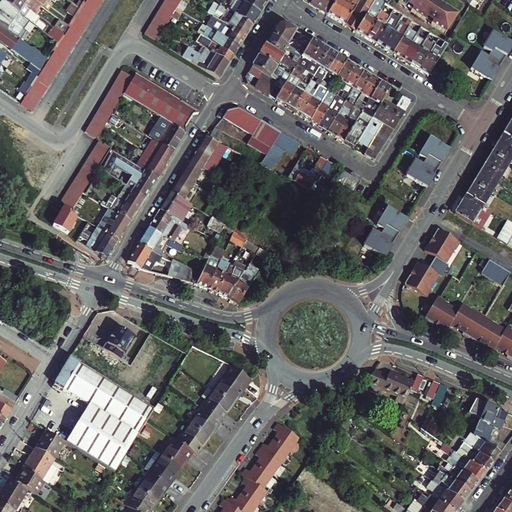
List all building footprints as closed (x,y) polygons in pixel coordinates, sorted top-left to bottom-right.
[(25,6),(15,0),(2,0),(2,2),(23,18),(27,13),(30,15),(32,12),(29,10),(25,6)] [(18,104),(31,112),(75,44),(103,0),(84,0),(68,26),(63,34),(47,60),(36,77),(30,85),(24,95),(18,104)] [(181,0),(163,0),(143,33),(156,42),(181,0)] [(235,16),(252,27),(260,14),(241,3),(240,1),(237,0),(230,11),(236,14),(235,16)] [(242,0),(241,3),(260,14),(268,2),(265,0),(242,0)] [(311,0),(309,4),(326,15),(335,0),(311,0)] [(335,0),(326,15),(335,20),(347,2),(347,1),(347,0),(335,0)] [(347,0),(347,1),(347,2),(335,20),(344,26),(360,0),(347,0)] [(360,0),(344,26),(355,32),(375,0),(360,0)] [(375,0),(355,32),(364,38),(384,5),(387,6),(390,0),(375,0)] [(460,17),(432,0),(404,0),(406,1),(414,6),(417,8),(413,14),(428,23),(435,12),(441,16),(433,27),(448,36),(460,17)] [(402,7),(410,12),(414,6),(406,1),(402,7)] [(0,3),(0,25),(20,41),(27,32),(24,30),(30,23),(23,18),(2,2),(0,3)] [(61,15),(44,2),(43,3),(41,6),(58,19),(61,15)] [(78,8),(72,4),(66,12),(72,16),(78,8)] [(214,4),(210,11),(215,14),(216,12),(219,7),(214,4)] [(384,5),(364,38),(373,43),(384,26),(381,25),(388,14),(391,15),(394,11),(387,6),(384,5)] [(213,17),(246,37),(252,27),(235,16),(229,13),(219,6),(219,7),(216,12),(223,16),(221,18),(215,14),(210,11),(208,13),(213,17)] [(373,43),(383,49),(393,32),(399,23),(403,16),(399,14),(394,11),(391,15),(390,16),(395,20),(389,29),(384,26),(373,43)] [(399,23),(408,29),(409,27),(406,26),(409,20),(406,18),(403,16),(399,23)] [(209,30),(238,49),(243,41),(246,37),(213,17),(206,28),(209,30)] [(30,23),(44,33),(47,29),(33,19),(30,23)] [(63,34),(68,26),(60,20),(54,28),(63,34)] [(403,37),(392,54),(396,57),(401,60),(411,43),(417,34),(421,27),(412,22),(409,27),(413,29),(406,40),(403,37)] [(295,44),(301,34),(283,24),(277,25),(270,37),(287,47),(297,53),(302,57),(306,50),(303,48),(295,44)] [(34,51),(31,49),(23,43),(23,44),(0,27),(0,41),(16,53),(15,55),(17,56),(18,55),(31,64),(27,70),(32,74),(36,77),(47,60),(34,51)] [(401,60),(410,65),(420,48),(426,39),(430,33),(423,29),(421,27),(417,34),(421,37),(416,46),(411,43),(401,60)] [(204,38),(234,56),(238,49),(209,30),(204,38)] [(383,49),(392,54),(403,37),(393,32),(383,49)] [(410,65),(419,70),(429,53),(434,46),(438,38),(430,33),(426,39),(431,42),(425,51),(420,48),(410,65)] [(470,70),(490,82),(495,75),(511,46),(511,44),(492,33),(483,48),(490,53),(486,58),(479,54),(470,70)] [(287,47),(270,37),(264,46),(281,57),(287,47)] [(234,56),(204,38),(199,45),(229,64),(234,56)] [(307,38),(303,45),(304,46),(308,48),(312,41),(307,38)] [(429,53),(419,70),(428,76),(448,45),(438,38),(434,46),(440,50),(436,57),(429,53)] [(305,72),(301,70),(306,61),(310,63),(320,46),(312,41),(308,48),(306,50),(302,57),(297,66),(293,71),(302,76),(305,72)] [(229,64),(199,45),(193,42),(183,58),(219,80),(229,64)] [(281,57),(264,46),(258,57),(276,68),(279,63),(287,68),(285,73),(290,77),(293,71),(297,66),(291,63),(281,57)] [(315,75),(318,69),(329,51),(320,46),(310,63),(306,69),(315,75)] [(318,69),(327,74),(337,56),(329,51),(318,69)] [(291,63),(297,66),(302,57),(297,53),(291,63)] [(327,74),(324,78),(333,83),(346,62),(337,56),(327,74)] [(276,68),(258,57),(248,73),(254,77),(249,86),(275,102),(285,84),(290,77),(285,73),(276,68)] [(339,81),(344,84),(355,67),(346,62),(333,83),(330,88),(328,92),(336,97),(339,93),(340,91),(335,88),(339,81)] [(355,67),(344,84),(351,89),(353,90),(363,72),(355,67)] [(322,82),(324,78),(327,74),(318,69),(315,75),(313,77),(322,82)] [(121,71),(84,133),(97,141),(105,127),(123,96),(133,79),(121,71)] [(302,76),(310,82),(313,77),(305,72),(302,76)] [(372,77),(363,72),(353,90),(361,95),(372,77)] [(32,74),(26,82),(30,85),(36,77),(32,74)] [(160,119),(165,122),(185,134),(184,128),(192,115),(198,114),(135,75),(133,79),(123,96),(160,119)] [(302,95),(307,86),(310,82),(302,76),(301,78),(299,81),(294,90),(283,107),(285,108),(292,112),(302,95)] [(322,82),(313,77),(310,82),(319,87),(322,82)] [(361,95),(370,100),(380,83),(375,79),(372,77),(361,95)] [(26,82),(20,92),(24,95),(30,85),(26,82)] [(310,82),(307,86),(312,89),(316,91),(318,89),(319,87),(310,82)] [(328,92),(330,88),(322,82),(319,87),(328,92)] [(376,103),(379,106),(382,101),(390,88),(380,83),(370,100),(364,109),(362,113),(364,114),(372,119),(375,113),(371,111),(376,103)] [(294,90),(285,84),(275,102),(283,107),(294,90)] [(302,95),(307,98),(312,89),(307,86),(302,95)] [(320,91),(319,93),(325,97),(328,92),(319,87),(318,89),(320,91)] [(325,97),(320,105),(309,122),(318,127),(328,110),(324,108),(329,99),(333,102),(335,99),(336,97),(328,92),(325,97)] [(292,112),(300,117),(311,100),(307,98),(302,95),(292,112)] [(335,99),(337,101),(336,103),(342,107),(345,103),(336,97),(335,99)] [(347,98),(345,103),(353,108),(354,106),(352,105),(354,102),(347,98)] [(311,100),(300,117),(309,122),(320,105),(311,100)] [(372,119),(383,125),(393,132),(404,114),(382,101),(379,106),(375,113),(372,119)] [(342,107),(337,116),(326,133),(335,138),(345,121),(341,118),(346,110),(350,112),(353,108),(345,103),(342,107)] [(362,113),(364,109),(356,103),(354,106),(353,108),(362,113)] [(375,113),(379,106),(376,103),(371,111),(375,113)] [(362,113),(353,108),(350,112),(355,115),(359,118),(360,115),(362,113)] [(227,112),(223,118),(252,136),(260,122),(238,109),(227,112)] [(326,133),(337,116),(328,110),(318,127),(326,133)] [(345,121),(350,112),(346,110),(341,118),(345,121)] [(355,115),(350,112),(345,121),(350,123),(355,115)] [(155,128),(160,131),(165,122),(160,119),(155,128)] [(363,132),(374,139),(383,125),(372,119),(365,129),(363,132)] [(511,120),(503,135),(511,140),(511,120)] [(350,123),(345,121),(335,138),(343,143),(354,126),(350,123)] [(165,122),(160,131),(165,135),(164,136),(178,145),(185,134),(165,122)] [(252,136),(246,146),(266,157),(270,151),(273,146),(280,134),(260,122),(252,136)] [(355,123),(354,126),(343,143),(353,149),(363,132),(365,129),(355,123)] [(374,161),(393,132),(383,125),(374,139),(370,146),(375,149),(369,158),(374,161)] [(99,143),(103,146),(112,132),(105,127),(97,141),(96,141),(99,143)] [(157,132),(152,140),(173,154),(177,148),(178,145),(164,136),(165,135),(160,131),(158,133),(157,132)] [(266,157),(260,166),(272,172),(284,152),(292,157),(299,145),(280,134),(273,146),(270,151),(266,157)] [(511,140),(503,135),(492,154),(508,164),(511,156),(511,140)] [(137,150),(165,167),(173,154),(152,140),(146,137),(137,150)] [(205,137),(198,149),(219,162),(226,148),(217,143),(210,140),(209,139),(205,137)] [(406,176),(426,188),(431,181),(448,151),(428,139),(419,154),(426,159),(422,165),(415,160),(406,176)] [(103,146),(99,143),(60,204),(72,212),(73,209),(76,205),(83,194),(111,151),(103,146)] [(198,149),(191,161),(203,168),(212,174),(219,162),(198,149)] [(140,158),(135,167),(156,180),(165,167),(137,150),(135,154),(140,158)] [(119,183),(124,187),(144,200),(156,180),(135,167),(129,162),(113,152),(101,172),(119,183)] [(135,154),(134,154),(129,162),(135,167),(140,158),(135,154)] [(492,154),(484,166),(500,176),(508,164),(492,154)] [(298,162),(287,179),(309,191),(327,162),(320,158),(312,171),(311,171),(308,173),(303,170),(304,166),(298,162)] [(191,161),(181,176),(194,184),(203,168),(191,161)] [(333,166),(327,162),(320,174),(326,178),(333,166)] [(489,194),(500,176),(484,166),(473,185),(489,194)] [(342,171),(334,185),(350,194),(359,181),(342,171)] [(194,184),(181,176),(170,193),(183,201),(194,184)] [(84,194),(88,197),(95,186),(91,183),(84,194)] [(119,183),(111,196),(116,200),(124,187),(119,183)] [(482,207),(489,194),(473,185),(466,197),(482,207)] [(108,210),(129,223),(138,209),(144,200),(124,187),(116,200),(111,196),(106,204),(104,207),(108,210)] [(159,211),(180,224),(191,206),(183,201),(170,193),(159,211)] [(328,196),(325,200),(341,209),(344,204),(328,196)] [(455,215),(480,231),(492,212),(482,207),(466,197),(455,215)] [(363,246),(384,258),(389,251),(406,222),(386,209),(376,225),(383,229),(380,235),(373,230),(363,246)] [(108,210),(101,221),(123,234),(129,223),(108,210)] [(180,224),(159,211),(148,228),(173,243),(177,236),(177,234),(171,230),(175,225),(181,229),(183,230),(183,229),(186,231),(187,228),(180,224)] [(211,219),(206,228),(220,235),(224,227),(211,219)] [(123,234),(101,221),(96,229),(96,230),(118,242),(123,234)] [(507,246),(511,240),(511,238),(511,224),(508,222),(496,240),(507,246)] [(171,230),(177,234),(178,235),(181,229),(175,225),(171,230)] [(173,243),(148,228),(138,245),(151,253),(154,248),(162,253),(166,247),(180,254),(183,248),(173,243)] [(431,254),(437,244),(438,242),(448,248),(449,246),(454,249),(458,241),(437,229),(432,237),(434,238),(431,244),(429,243),(424,250),(431,254)] [(96,230),(91,238),(112,251),(118,242),(96,230)] [(112,251),(91,238),(89,236),(83,232),(81,236),(89,241),(85,248),(106,261),(112,251)] [(229,259),(233,262),(245,242),(242,239),(229,259)] [(435,256),(431,263),(444,271),(448,265),(443,262),(447,255),(445,253),(447,250),(437,244),(431,254),(435,256)] [(142,271),(149,273),(156,261),(158,262),(161,258),(160,257),(151,253),(138,245),(127,262),(142,271)] [(151,253),(160,257),(162,253),(154,248),(151,253)] [(259,250),(253,260),(263,266),(269,256),(259,250)] [(199,278),(196,286),(207,291),(220,261),(209,256),(208,260),(199,278)] [(491,260),(484,270),(492,275),(498,279),(506,283),(511,273),(491,260)] [(220,261),(207,291),(217,295),(230,266),(220,261)] [(230,266),(217,295),(227,299),(249,265),(244,262),(239,270),(230,266)] [(441,276),(442,273),(429,265),(428,268),(418,262),(414,268),(416,270),(412,276),(410,275),(404,283),(426,296),(430,289),(426,286),(431,277),(433,278),(436,273),(441,276)] [(429,265),(442,273),(444,271),(431,263),(429,265)] [(167,277),(195,285),(199,277),(172,264),(167,277)] [(249,265),(227,299),(237,306),(259,272),(249,265)] [(484,270),(483,272),(491,277),(505,285),(506,283),(498,279),(492,275),(484,270)] [(444,303),(437,298),(424,319),(432,324),(433,322),(441,326),(440,328),(446,332),(450,327),(456,330),(456,329),(464,333),(463,335),(479,344),(479,343),(493,353),(495,350),(501,353),(502,351),(509,356),(508,358),(511,360),(511,337),(511,335),(511,333),(511,331),(511,328),(509,327),(505,333),(498,329),(496,332),(489,327),(491,323),(477,314),(474,318),(466,314),(468,311),(462,308),(458,314),(450,309),(448,312),(441,308),(444,303)] [(116,328),(103,349),(120,360),(133,339),(116,328)] [(180,355),(174,364),(179,367),(185,358),(180,355)] [(69,358),(54,384),(89,406),(65,444),(113,474),(153,410),(69,358)] [(384,379),(372,374),(361,390),(377,397),(379,392),(397,399),(403,402),(411,385),(386,374),(384,379)] [(224,375),(212,392),(232,406),(238,398),(236,397),(238,394),(241,396),(246,391),(224,375)] [(416,375),(410,389),(415,392),(422,377),(416,375)] [(438,384),(432,382),(425,397),(431,399),(438,384)] [(440,402),(446,388),(439,385),(433,399),(440,402)] [(0,394),(16,404),(18,399),(4,391),(3,393),(0,390),(0,394)] [(227,413),(232,406),(212,392),(200,409),(222,424),(226,418),(223,416),(225,412),(227,413)] [(0,407),(10,413),(16,404),(0,394),(0,407)] [(238,398),(232,406),(234,407),(241,396),(238,394),(236,397),(238,398)] [(474,400),(468,412),(480,417),(485,404),(474,400)] [(487,434),(490,426),(500,430),(506,414),(485,404),(480,417),(473,435),(475,437),(483,443),(484,444),(489,436),(487,434)] [(223,416),(226,418),(234,407),(232,406),(227,413),(225,412),(223,416)] [(0,419),(5,422),(10,413),(0,407),(0,419)] [(222,424),(200,409),(188,425),(208,439),(213,432),(212,431),(214,428),(217,430),(222,424)] [(511,416),(506,414),(500,430),(507,432),(511,420),(511,416)] [(251,481),(245,489),(240,496),(236,493),(232,499),(228,496),(224,502),(228,505),(223,511),(249,511),(251,511),(255,511),(273,487),(269,485),(306,432),(284,417),(280,423),(284,426),(274,440),(270,438),(261,449),(265,452),(255,466),(251,463),(247,469),(251,472),(246,478),(251,481)] [(208,439),(188,425),(176,442),(193,454),(198,457),(202,452),(198,449),(200,447),(202,448),(208,439)] [(213,432),(208,439),(210,441),(217,430),(214,428),(212,431),(213,432)] [(64,443),(45,432),(35,449),(53,460),(64,443)] [(484,474),(492,464),(475,452),(461,442),(465,439),(460,435),(454,445),(456,446),(468,455),(464,460),(484,474)] [(484,444),(499,454),(505,446),(490,436),(484,444)] [(475,452),(492,464),(499,454),(484,444),(483,443),(475,437),(471,442),(478,448),(475,452)] [(171,438),(159,455),(179,469),(185,460),(184,460),(186,457),(189,459),(193,454),(176,442),(171,438)] [(198,449),(202,452),(210,441),(208,439),(202,448),(200,447),(198,449)] [(454,468),(460,472),(477,485),(484,474),(464,460),(453,451),(443,444),(440,449),(449,456),(458,462),(456,465),(454,468)] [(456,446),(453,451),(464,460),(468,455),(456,446)] [(53,460),(35,449),(22,470),(42,483),(45,485),(54,470),(49,466),(53,460)] [(179,469),(159,455),(147,472),(168,487),(173,481),(170,479),(172,475),(174,476),(179,469)] [(458,462),(449,456),(447,459),(456,465),(458,462)] [(185,460),(179,469),(181,470),(189,459),(186,457),(184,460),(185,460)] [(435,469),(441,474),(469,495),(477,485),(460,472),(458,475),(450,469),(448,472),(439,465),(438,466),(436,464),(433,468),(435,469)] [(460,472),(454,468),(452,466),(450,469),(458,475),(460,472)] [(313,473),(305,467),(297,480),(304,485),(313,473)] [(170,479),(173,481),(181,470),(179,469),(174,476),(172,475),(170,479)] [(430,475),(437,480),(441,474),(435,469),(430,475)] [(42,483),(22,470),(14,483),(27,491),(34,495),(42,483)] [(147,472),(134,489),(154,503),(160,495),(158,494),(161,491),(164,493),(168,487),(147,472)] [(448,488),(445,492),(462,505),(469,495),(441,474),(437,480),(448,488)] [(9,479),(0,492),(0,504),(11,511),(14,511),(27,491),(14,483),(9,479)] [(440,498),(437,502),(450,511),(456,511),(462,505),(445,492),(431,482),(428,485),(434,490),(433,492),(440,498)] [(154,503),(134,489),(123,505),(127,508),(132,511),(145,511),(147,510),(148,511),(154,503)] [(511,490),(511,489),(503,499),(511,505),(511,490)] [(154,503),(156,504),(164,493),(161,491),(158,494),(160,495),(154,503)] [(418,498),(415,501),(422,507),(425,503),(418,498)] [(511,511),(511,505),(503,499),(496,510),(499,511),(511,511)] [(450,511),(437,502),(430,511),(429,511),(450,511)] [(145,511),(150,511),(156,504),(154,503),(148,511),(147,510),(145,511)] [(398,511),(404,511),(406,510),(396,503),(393,507),(398,511)]
